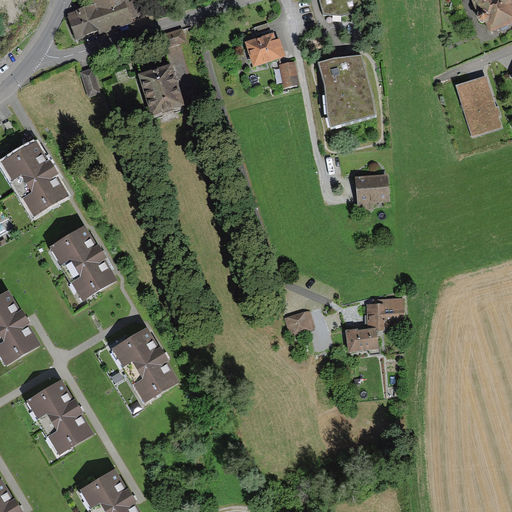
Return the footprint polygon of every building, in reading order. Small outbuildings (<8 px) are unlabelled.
[(68,19),(76,43),(98,35),(99,38),(134,26),(132,22),(150,16),(144,0),(86,0),(90,8),(68,16),(69,19),(68,19)] [(362,0),(319,0),(323,16),(343,18),(365,11),(362,0)] [(511,0),(470,0),(478,18),(476,22),(479,26),(484,27),(486,27),(490,36),(511,26),(511,6),(511,4),(511,0)] [(268,24),(254,28),(257,36),(271,31),(268,24)] [(187,43),(183,30),(159,37),(164,50),(187,43)] [(274,36),(245,45),(254,71),(287,59),(280,40),(276,42),(274,36)] [(372,93),(362,60),(335,62),(318,67),(325,90),(327,113),(331,131),(377,119),(372,93)] [(296,63),(280,66),(284,89),(300,86),(296,63)] [(172,67),(138,78),(151,119),(185,109),(172,67)] [(94,70),(81,74),(89,99),(102,95),(94,70)] [(473,140),(504,130),(487,78),(456,88),(473,140)] [(34,222),(69,200),(57,180),(58,179),(50,165),(48,166),(36,146),(1,167),(34,222)] [(388,177),(355,180),(358,212),(373,210),(372,206),(391,204),(388,177)] [(84,307),(119,285),(107,265),(108,265),(99,250),(98,251),(86,231),(51,252),(84,307)] [(0,361),(5,370),(41,349),(29,329),(30,328),(21,314),(20,315),(8,295),(0,299),(0,361)] [(404,299),(374,301),(374,306),(367,306),(368,331),(377,330),(377,333),(385,333),(385,329),(405,327),(404,299)] [(309,312),(285,319),(291,339),(315,332),(309,312)] [(346,333),(349,356),(380,352),(377,333),(377,330),(368,331),(358,333),(358,332),(346,333)] [(144,408),(180,387),(168,367),(169,366),(160,352),(159,353),(147,333),(111,354),(144,408)] [(59,460),(95,438),(82,418),(83,418),(75,403),(74,404),(62,384),(26,405),(59,460)] [(90,511),(138,511),(136,508),(137,507),(129,493),(128,494),(116,474),(80,495),(90,511)] [(0,511),(20,511),(16,503),(14,504),(2,484),(0,485),(0,511)]
